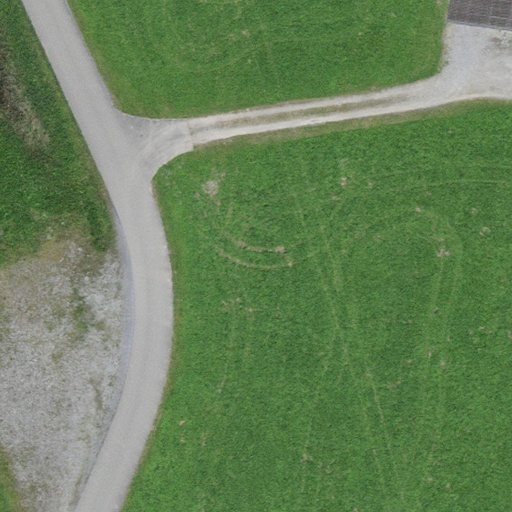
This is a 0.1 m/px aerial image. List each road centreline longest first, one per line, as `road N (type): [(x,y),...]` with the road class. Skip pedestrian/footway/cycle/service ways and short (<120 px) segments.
road 1 (track): [(97,511),(138,416),(153,330),(149,255),(116,160),(42,0)]
road 2 (track): [(116,160),(191,135),(511,86)]
